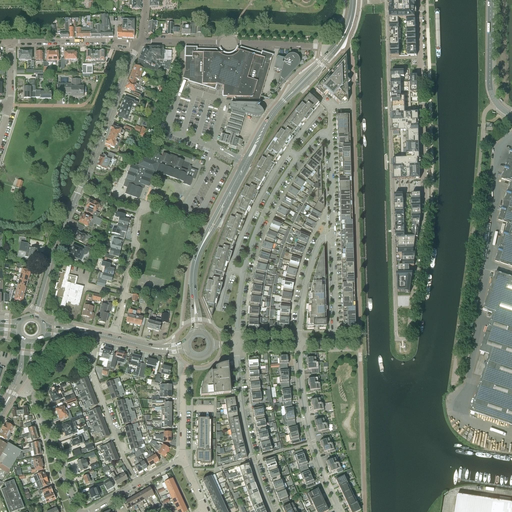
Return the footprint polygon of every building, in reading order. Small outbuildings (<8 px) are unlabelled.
[(159,7),(161,7),(160,0),(148,0),(149,8),(159,8),(159,7)] [(389,0),(390,10),(389,10),(389,19),(398,18),(398,19),(407,19),(407,18),(415,18),(414,8),(415,8),(414,0),(389,0)] [(132,10),(141,10),(141,1),(132,1),(132,10)] [(100,34),(101,38),(108,38),(112,38),(112,31),(112,32),(110,32),(109,26),(108,26),(108,15),(100,15),(100,25),(100,30),(100,34)] [(122,31),(127,31),(128,31),(128,30),(129,30),(129,31),(134,32),(134,21),(122,21),(122,27),(124,28),(123,28),(122,28),(122,31)] [(148,34),(152,34),(153,35),(154,27),(157,27),(157,26),(158,22),(157,22),(155,21),(154,22),(154,23),(149,22),(148,34)] [(65,23),(65,31),(60,31),(60,38),(69,38),(68,24),(68,22),(65,23)] [(87,23),(87,26),(86,26),(86,29),(81,29),(81,38),(90,38),(90,30),(90,23),(87,23)] [(90,38),(101,38),(100,34),(100,30),(100,25),(95,25),(95,30),(93,30),(93,23),(90,23),(90,30),(90,38)] [(190,35),(195,35),(195,24),(190,24),(190,27),(182,27),(182,35),(190,35)] [(122,38),(126,38),(127,31),(122,31),(122,28),(123,28),(124,28),(122,27),(118,27),(118,28),(117,28),(117,38),(118,39),(121,39),(122,38)] [(158,67),(163,69),(168,71),(171,61),(172,51),(163,51),(163,47),(145,47),(136,66),(136,67),(144,70),(146,71),(155,74),(158,67)] [(185,71),(182,79),(183,79),(183,78),(189,80),(189,82),(214,89),(216,85),(223,87),(223,97),(237,98),(237,104),(259,105),(259,101),(272,56),(262,53),(261,53),(261,54),(240,48),(240,50),(239,51),(239,52),(238,53),(237,53),(236,54),(236,55),(234,56),(233,56),(232,57),(231,57),(230,57),(228,58),(229,52),(226,52),(224,57),(223,57),(222,56),(221,56),(220,55),(219,54),(218,53),(217,52),(216,51),(216,50),(196,50),(196,49),(196,48),(185,48),(185,50),(185,71)] [(95,61),(95,51),(90,51),(89,50),(87,50),(86,51),(86,61),(95,61)] [(95,51),(95,61),(104,61),(104,52),(103,51),(101,50),(100,51),(95,51)] [(298,58),(297,56),(295,55),(297,52),(292,52),(292,54),(291,54),(290,54),(288,55),(286,57),(285,58),(285,59),(277,57),(274,68),(281,70),(275,90),(276,90),(297,67),(299,65),(299,64),(299,62),(299,60),(298,58)] [(327,93),(339,104),(348,103),(347,96),(349,96),(348,66),(346,66),(346,56),(331,72),(334,75),(329,81),(326,79),(325,81),(327,83),(326,84),(323,81),(315,91),(323,98),(327,93)] [(91,65),(82,64),(82,66),(86,66),(86,74),(92,75),(92,65),(91,65)] [(146,72),(146,71),(144,70),(136,67),(136,66),(134,66),(132,72),(136,74),(135,77),(140,79),(140,78),(143,80),(146,72)] [(137,85),(140,86),(143,80),(140,78),(140,79),(135,77),(136,74),(132,72),(129,78),(128,82),(132,83),(137,85)] [(83,97),(83,88),(79,88),(79,80),(72,80),(72,86),(66,86),(66,85),(58,85),(58,93),(71,93),(71,97),(83,97)] [(139,89),(140,88),(140,86),(137,85),(132,83),(128,82),(126,88),(134,92),(133,95),(139,97),(141,93),(135,90),(136,88),(139,89)] [(31,98),(35,98),(35,92),(31,92),(31,88),(24,88),(24,99),(31,99),(31,98)] [(40,92),(40,91),(35,91),(35,92),(35,98),(40,98),(40,99),(51,99),(51,92),(40,92)] [(297,109),(287,121),(297,129),(303,121),(305,122),(313,113),(311,112),(318,104),(308,96),(301,104),(303,106),(303,107),(301,106),(298,110),(297,109)] [(122,105),(132,108),(135,110),(138,103),(133,101),(130,100),(125,98),(124,101),(123,101),(122,103),(122,104),(122,105)] [(259,105),(237,104),(235,104),(235,105),(230,105),(229,109),(232,110),(245,114),(249,116),(252,116),(255,117),(258,117),(260,116),(262,114),(263,114),(263,113),(262,112),(262,111),(262,110),(261,109),(260,109),(259,108),(259,105),(260,105),(259,105)] [(134,112),(135,110),(132,108),(122,105),(121,107),(120,107),(119,110),(129,114),(130,110),(134,112)] [(405,108),(392,109),(393,132),(406,132),(407,159),(394,159),(394,180),(420,179),(419,113),(405,113),(405,108)] [(127,118),(129,114),(119,110),(118,113),(119,114),(117,117),(123,119),(126,121),(129,122),(130,119),(127,118)] [(245,114),(232,110),(225,132),(226,133),(225,136),(221,135),(219,142),(229,145),(228,148),(235,150),(237,145),(240,146),(242,141),(237,139),(245,114)] [(147,128),(148,125),(150,121),(141,118),(141,126),(147,128)] [(290,137),(297,129),(287,121),(280,131),(282,133),(282,134),(280,132),(277,136),(276,135),(267,149),(278,156),(283,147),(286,148),(292,139),(290,137)] [(111,131),(109,136),(119,140),(121,134),(123,135),(124,131),(121,130),(118,129),(118,127),(116,126),(115,127),(113,126),(112,127),(110,131),(111,131)] [(142,127),(140,134),(146,136),(148,129),(142,127)] [(107,141),(105,145),(106,146),(108,147),(107,149),(110,150),(111,148),(119,151),(120,147),(118,146),(120,140),(119,140),(109,136),(107,141)] [(306,182),(307,180),(317,167),(317,184),(315,184),(313,187),(315,189),(317,189),(317,191),(322,190),(321,162),(323,159),(323,146),(311,159),(298,177),(306,182)] [(511,147),(501,179),(511,182),(506,198),(506,201),(503,205),(498,220),(508,224),(495,261),(511,267),(511,147)] [(272,164),(278,156),(267,149),(261,158),(264,160),(263,161),(261,160),(258,164),(257,164),(250,177),(260,184),(266,174),(268,176),(274,166),(272,164)] [(97,167),(96,168),(100,170),(101,168),(106,170),(108,166),(110,167),(111,164),(109,164),(111,158),(113,158),(115,155),(109,153),(108,156),(103,155),(102,157),(101,156),(100,157),(99,161),(97,166),(97,167)] [(187,171),(181,169),(184,161),(177,159),(177,157),(170,155),(170,156),(163,154),(162,157),(151,153),(149,157),(146,156),(145,159),(141,158),(138,165),(137,165),(137,167),(131,165),(123,187),(127,188),(125,194),(139,199),(142,189),(141,189),(143,185),(148,187),(154,172),(183,182),(183,184),(190,187),(192,179),(194,180),(197,171),(188,168),(187,171)] [(234,207),(245,213),(250,203),(252,204),(257,194),(255,193),(260,184),(250,177),(244,188),(247,189),(246,190),(244,189),(242,193),(241,193),(234,207)] [(295,182),(303,187),(306,182),(298,177),(295,182)] [(292,186),(300,191),(303,187),(295,182),(292,186)] [(289,191),(297,196),(300,191),(292,186),(289,191)] [(316,204),(324,209),(324,208),(324,193),(322,195),(322,190),(317,191),(318,201),(316,204)] [(286,196),(294,200),(297,196),(289,191),(286,196)] [(403,194),(403,200),(403,205),(403,211),(404,216),(404,221),(404,227),(404,232),(404,237),(406,237),(413,237),(413,227),(412,221),(412,216),(412,210),(412,205),(412,203),(412,200),(412,194),(403,194)] [(283,201),(291,205),(294,200),(286,196),(283,201)] [(92,216),(95,212),(97,208),(101,210),(102,207),(96,204),(96,203),(93,202),(92,202),(89,201),(86,207),(86,208),(84,212),(92,216)] [(289,210),(291,205),(283,201),(280,206),(289,210)] [(323,211),(324,209),(316,204),(313,209),(321,213),(323,211)] [(280,206),(278,210),(286,215),(288,216),(291,211),(289,210),(280,206)] [(241,222),(245,213),(234,207),(229,218),(232,219),(232,220),(229,219),(228,224),(227,223),(221,238),(233,243),(236,233),(239,234),(243,223),(241,222)] [(321,213),(313,209),(311,214),(319,218),(321,213)] [(285,217),(286,215),(278,210),(275,215),(285,220),(285,221),(286,217),(285,217)] [(129,220),(124,219),(125,215),(116,213),(115,217),(119,218),(118,224),(127,227),(129,220)] [(99,219),(94,217),(93,220),(91,219),(92,218),(84,214),(82,218),(81,217),(79,222),(83,224),(84,226),(86,227),(87,226),(88,226),(90,222),(99,226),(102,220),(99,219)] [(319,218),(311,214),(308,219),(316,223),(319,218)] [(316,223),(308,219),(306,223),(314,228),(316,223)] [(273,220),(271,225),(279,229),(280,227),(282,227),(283,224),(273,220)] [(314,228),(306,223),(304,225),(303,225),(301,228),(311,233),(314,228)] [(126,233),(127,227),(118,224),(116,230),(126,233)] [(271,225),(269,230),(277,234),(279,229),(271,225)] [(269,230),(267,235),(275,239),(277,234),(269,230)] [(88,241),(90,238),(91,239),(92,237),(88,235),(87,237),(77,232),(75,235),(74,236),(74,237),(74,238),(82,242),(84,243),(86,240),(88,241)] [(299,238),(307,242),(309,236),(299,232),(298,236),(299,236),(299,238)] [(273,244),(275,239),(267,235),(265,240),(273,244)] [(110,246),(111,246),(110,249),(120,251),(122,245),(121,245),(122,242),(119,241),(119,238),(112,236),(110,246)] [(229,253),(233,243),(221,238),(217,249),(220,250),(220,251),(217,251),(216,255),(215,255),(210,270),(222,274),(225,264),(228,265),(231,254),(229,253)] [(297,243),(305,247),(307,242),(299,238),(297,243)] [(272,249),(273,244),(265,240),(263,246),(272,249)] [(294,248),(303,252),(305,247),(297,243),(294,248)] [(29,250),(30,245),(21,244),(20,251),(26,252),(25,257),(36,259),(38,250),(30,249),(30,250),(29,250)] [(68,255),(74,257),(74,259),(74,260),(75,261),(76,261),(77,261),(78,260),(79,259),(81,260),(83,255),(85,255),(87,254),(88,252),(90,253),(91,250),(85,247),(84,249),(77,246),(76,248),(73,246),(71,251),(70,250),(68,255)] [(263,246),(261,251),(270,254),(272,249),(263,246)] [(290,252),(292,253),(301,257),(303,252),(294,248),(292,247),(290,252)] [(119,258),(120,251),(110,249),(109,255),(119,258)] [(323,249),(320,258),(318,263),(315,271),(313,279),(314,279),(313,283),(313,289),(311,289),(310,295),(308,302),(308,308),(307,315),(306,322),(306,328),(326,327),(324,287),(323,279),(324,279),(323,249)] [(261,251),(260,256),(268,259),(270,254),(261,251)] [(267,264),(268,259),(260,256),(258,262),(267,264)] [(290,262),(299,264),(300,259),(291,256),(290,262)] [(102,262),(101,267),(104,267),(105,268),(103,274),(113,276),(114,270),(109,268),(110,265),(106,263),(105,263),(102,262)] [(286,266),(285,272),(287,272),(296,275),(297,269),(288,267),(286,266)] [(20,274),(29,277),(29,276),(30,276),(31,274),(30,274),(31,271),(22,269),(20,274)] [(219,284),(222,274),(210,270),(207,281),(210,282),(210,283),(207,283),(206,288),(205,287),(202,299),(210,319),(216,295),(219,296),(221,285),(219,284)] [(68,302),(71,302),(70,304),(75,306),(76,305),(79,306),(84,287),(76,285),(78,277),(69,275),(69,273),(62,272),(62,274),(58,273),(56,278),(60,279),(58,284),(56,283),(55,289),(58,290),(57,292),(56,292),(54,298),(59,300),(60,298),(65,299),(65,303),(68,304),(68,302)] [(296,275),(287,272),(285,278),(294,280),(296,275)] [(511,425),(511,277),(496,272),(483,310),(492,314),(480,352),(489,355),(475,396),(470,412),(471,412),(470,414),(474,415),(475,413),(511,425)] [(99,273),(98,278),(100,279),(102,279),(102,280),(111,282),(113,276),(103,274),(99,273)] [(398,273),(397,273),(397,279),(398,285),(399,285),(399,289),(398,289),(398,292),(404,292),(405,293),(405,291),(409,292),(409,293),(410,293),(412,279),(413,273),(410,273),(398,274),(398,273)] [(29,277),(20,274),(19,280),(28,282),(28,280),(29,280),(30,278),(29,277)] [(16,291),(14,297),(23,299),(23,298),(24,298),(25,296),(24,296),(25,293),(16,291)] [(23,299),(14,297),(13,300),(11,299),(10,302),(22,305),(22,302),(23,302),(24,300),(23,299)] [(107,306),(102,305),(100,313),(101,313),(99,320),(99,321),(99,322),(105,323),(107,314),(106,314),(106,311),(110,312),(112,304),(108,303),(107,306)] [(93,320),(94,314),(92,313),(93,307),(84,305),(82,316),(89,317),(89,319),(93,320)] [(155,322),(153,330),(159,332),(161,324),(160,324),(161,323),(168,323),(169,315),(169,312),(165,311),(165,314),(161,314),(161,319),(156,318),(155,321),(155,322)] [(128,314),(126,323),(133,324),(135,319),(135,316),(136,313),(132,312),(131,315),(128,314)] [(135,319),(133,324),(140,326),(142,318),(139,317),(140,314),(136,313),(135,316),(135,319)] [(148,321),(146,328),(153,330),(155,322),(155,321),(152,320),(151,321),(148,321)] [(108,361),(111,362),(113,356),(110,355),(111,350),(104,348),(103,352),(100,351),(99,354),(102,354),(105,355),(104,359),(108,360),(108,361)] [(114,353),(113,356),(111,362),(110,368),(114,369),(116,362),(124,363),(123,365),(127,366),(127,364),(124,363),(127,354),(117,351),(116,353),(114,353)] [(132,359),(129,358),(128,363),(127,365),(137,367),(137,368),(140,369),(141,364),(138,363),(140,357),(132,355),(132,359)] [(279,358),(279,368),(287,367),(287,364),(288,364),(288,357),(287,358),(287,356),(280,357),(280,358),(279,358)] [(307,364),(318,364),(318,362),(318,356),(310,357),(310,358),(306,359),(306,365),(307,365),(307,364)] [(141,364),(140,369),(138,377),(143,378),(145,368),(155,370),(157,361),(147,359),(147,361),(145,360),(144,364),(141,364)] [(212,370),(208,373),(205,377),(203,381),(202,386),(201,390),(201,395),(201,396),(229,394),(228,386),(230,386),(230,387),(229,371),(228,364),(226,364),(222,365),(216,367),(216,372),(212,372),(212,370)] [(307,364),(307,365),(308,370),(311,370),(311,374),(319,374),(318,364),(307,364)] [(169,376),(171,368),(162,366),(160,374),(169,376)] [(279,378),(289,377),(289,370),(288,371),(287,367),(279,368),(280,377),(279,377),(279,378)] [(156,374),(155,381),(159,382),(162,383),(163,380),(159,379),(160,375),(156,374)] [(76,387),(89,383),(86,377),(80,380),(77,381),(78,383),(75,384),(76,387)] [(281,384),(281,387),(289,386),(288,377),(289,377),(279,378),(279,384),(281,384)] [(309,385),(320,384),(319,377),(312,377),(312,379),(308,380),(308,386),(309,386),(309,385)] [(108,389),(118,385),(117,383),(120,382),(118,378),(113,381),(113,380),(106,383),(108,389)] [(91,388),(89,383),(76,387),(78,391),(80,390),(81,392),(84,391),(91,388)] [(320,384),(309,385),(309,386),(310,391),(313,390),(313,392),(321,391),(320,390),(320,384)] [(110,394),(120,390),(123,389),(121,386),(119,387),(118,385),(108,389),(110,394)] [(289,390),(289,386),(281,387),(282,397),(281,397),(292,396),(291,389),(289,390)] [(49,393),(51,398),(61,394),(62,393),(60,388),(49,393)] [(93,394),(91,388),(84,391),(86,396),(93,394)] [(123,389),(120,390),(110,394),(113,400),(122,396),(122,394),(124,393),(123,389)] [(63,399),(62,396),(61,394),(51,398),(53,402),(63,399)] [(93,394),(86,396),(81,398),(82,402),(85,401),(85,403),(95,399),(93,394)] [(292,396),(281,397),(282,403),(283,403),(284,406),(292,405),(290,396),(292,396)] [(311,406),(323,404),(322,397),(314,398),(315,400),(310,401),(311,406)] [(97,405),(95,399),(85,403),(86,405),(84,406),(85,409),(90,407),(91,407),(97,405)] [(119,408),(131,404),(131,401),(128,401),(127,399),(117,402),(119,408)] [(161,408),(158,408),(158,411),(161,411),(161,409),(171,409),(171,403),(164,403),(164,407),(161,407),(161,408)] [(131,404),(119,408),(121,413),(131,410),(130,408),(133,408),(131,404)] [(324,412),(323,404),(311,406),(312,406),(313,412),(317,411),(317,413),(324,412)] [(284,416),(295,414),(293,408),(292,408),(292,405),(284,406),(286,416),(284,416)] [(55,409),(57,414),(66,411),(63,406),(55,409)] [(20,410),(20,416),(22,415),(22,418),(24,418),(24,417),(28,417),(27,407),(23,408),(23,410),(20,410)] [(18,416),(20,416),(20,410),(16,410),(16,408),(12,409),(13,418),(17,418),(17,419),(18,418),(18,416)] [(88,419),(101,414),(99,408),(92,411),(89,412),(90,414),(87,415),(88,419)] [(69,416),(72,415),(71,412),(69,413),(68,410),(66,411),(57,414),(60,420),(69,416)] [(131,410),(121,413),(122,419),(124,418),(135,415),(134,412),(131,413),(131,410)] [(103,419),(101,414),(88,419),(89,422),(92,421),(93,423),(103,419)] [(295,415),(295,414),(284,416),(286,422),(287,422),(287,426),(295,424),(294,415),(295,415)] [(135,415),(124,418),(122,419),(124,425),(134,422),(133,420),(136,419),(135,415)] [(64,431),(72,428),(75,427),(76,427),(74,422),(81,419),(79,416),(78,416),(77,417),(75,417),(73,418),(70,419),(71,423),(62,426),(64,431)] [(316,427),(327,424),(325,417),(318,419),(319,420),(314,421),(316,427)] [(92,430),(105,425),(103,419),(93,423),(94,425),(91,426),(92,430)] [(196,451),(196,463),(200,463),(200,464),(203,464),(203,463),(207,463),(207,464),(210,464),(210,451),(208,451),(209,419),(197,419),(197,451),(196,451)] [(9,435),(14,427),(6,423),(5,425),(4,425),(1,430),(2,431),(9,435)] [(130,432),(136,430),(136,428),(138,427),(137,424),(125,427),(126,433),(130,432)] [(288,435),(289,435),(299,433),(297,427),(296,427),(295,424),(287,426),(290,435),(288,435)] [(329,431),(327,424),(316,427),(317,427),(318,432),(321,431),(322,433),(329,431)] [(107,430),(105,425),(92,430),(94,433),(92,434),(93,436),(94,435),(95,435),(97,434),(100,433),(107,430)] [(28,436),(37,433),(35,427),(28,429),(29,433),(25,434),(26,435),(28,435),(28,436)] [(72,428),(64,431),(66,436),(69,435),(70,436),(73,435),(72,434),(77,432),(75,427),(72,428)] [(109,436),(107,430),(100,433),(102,438),(109,436)] [(128,439),(141,435),(140,431),(137,432),(136,430),(130,432),(126,433),(128,439)] [(11,436),(9,435),(2,431),(0,434),(0,437),(5,440),(8,442),(11,436)] [(28,435),(26,435),(25,436),(25,438),(26,440),(27,440),(28,443),(39,439),(37,433),(28,436),(28,435)] [(299,433),(289,435),(290,441),(291,441),(292,445),(300,442),(298,433),(299,433)] [(77,437),(77,438),(73,439),(74,440),(70,442),(71,443),(70,443),(71,446),(72,446),(72,447),(81,444),(84,443),(81,437),(81,435),(77,437)] [(130,444),(136,442),(140,441),(139,439),(142,439),(141,435),(128,439),(130,444)] [(321,447),(332,444),(330,437),(323,439),(324,441),(320,442),(321,447)] [(0,464),(7,468),(10,470),(21,451),(11,446),(11,445),(9,444),(0,439),(0,464)] [(155,446),(166,453),(169,449),(162,445),(162,446),(159,445),(158,446),(156,444),(157,442),(151,440),(150,443),(151,444),(152,445),(154,446),(155,446)] [(140,448),(142,447),(141,446),(144,445),(143,441),(140,441),(136,442),(130,444),(131,450),(132,450),(138,448),(140,448)] [(29,449),(30,449),(31,451),(41,448),(39,442),(32,444),(29,445),(29,449)] [(89,444),(85,446),(86,448),(84,449),(86,453),(87,453),(94,450),(92,445),(93,445),(92,443),(89,444)] [(104,452),(114,449),(112,443),(105,446),(100,448),(101,451),(103,450),(104,452)] [(332,444),(321,447),(321,448),(322,447),(324,452),(327,451),(328,453),(332,452),(332,450),(334,449),(332,444)] [(154,449),(156,450),(155,450),(158,452),(157,454),(164,458),(166,453),(155,446),(154,449)] [(27,450),(28,453),(31,452),(32,457),(34,456),(42,455),(41,448),(31,451),(30,449),(29,449),(27,450)] [(116,454),(114,449),(104,452),(105,454),(103,455),(104,459),(116,454)] [(294,456),(296,462),(306,459),(306,458),(305,459),(302,450),(294,452),(295,456),(294,456)] [(149,455),(154,464),(159,461),(155,455),(154,456),(152,453),(151,454),(149,451),(148,452),(149,455)] [(139,456),(136,452),(133,454),(135,456),(136,458),(138,462),(139,464),(143,471),(147,468),(143,462),(142,462),(141,460),(139,461),(138,457),(139,456)] [(112,462),(118,460),(116,454),(104,459),(105,462),(108,461),(109,463),(112,462)] [(154,464),(149,455),(146,457),(147,459),(146,460),(150,466),(154,464)] [(78,459),(79,461),(77,462),(81,472),(86,470),(85,468),(88,467),(86,461),(83,462),(82,460),(84,459),(83,456),(78,459)] [(326,462),(328,467),(339,463),(336,456),(329,459),(330,460),(326,462)] [(41,457),(26,460),(27,463),(31,462),(32,466),(42,464),(41,457)] [(265,461),(266,466),(275,463),(275,461),(276,461),(275,457),(265,461)] [(297,462),(300,471),(308,468),(307,465),(308,465),(306,459),(296,462),(297,462)] [(341,470),(339,463),(328,467),(328,468),(329,467),(331,472),(334,471),(335,473),(341,470)] [(7,468),(0,464),(0,468),(8,473),(10,470),(7,468)] [(42,464),(32,466),(32,469),(31,470),(31,474),(36,473),(35,472),(43,470),(42,464)] [(249,464),(239,467),(240,472),(250,469),(249,464)] [(121,475),(119,477),(122,483),(128,479),(121,468),(118,470),(121,475)] [(302,480),(312,477),(312,476),(311,477),(308,468),(300,471),(301,474),(300,474),(302,480)] [(95,477),(93,471),(87,473),(88,476),(83,477),(84,481),(83,481),(85,484),(91,482),(90,479),(95,477)] [(39,482),(47,479),(44,472),(33,476),(36,483),(39,482)] [(117,486),(122,483),(119,477),(116,478),(113,473),(110,474),(117,486)] [(270,476),(272,482),(280,479),(279,474),(270,476)] [(338,487),(347,483),(343,474),(334,478),(338,487)] [(202,480),(204,485),(216,480),(217,479),(214,475),(202,480)] [(314,482),(312,477),(302,480),(303,481),(304,480),(307,489),(315,486),(313,483),(314,482)] [(107,491),(113,488),(107,478),(106,478),(106,480),(105,480),(107,483),(103,485),(107,491)] [(39,482),(36,483),(38,489),(49,485),(47,479),(39,482)] [(167,488),(174,485),(175,485),(174,482),(173,483),(172,479),(164,483),(167,488)] [(243,482),(245,487),(255,484),(253,479),(243,482)] [(282,484),(280,479),(272,482),(274,487),(282,484)] [(218,485),(216,480),(204,485),(207,490),(218,485)] [(14,511),(15,511),(24,508),(14,481),(4,484),(6,488),(1,490),(8,511),(14,511)] [(96,488),(103,486),(102,482),(93,485),(95,489),(88,491),(90,495),(89,496),(90,498),(91,498),(91,499),(99,496),(96,488)] [(338,487),(342,493),(350,489),(347,483),(338,487)] [(257,488),(255,484),(245,487),(247,492),(257,488)] [(284,489),(282,484),(274,487),(276,492),(284,489)] [(175,485),(174,485),(167,488),(169,494),(174,491),(177,490),(175,487),(176,487),(175,485)] [(221,490),(218,485),(207,490),(209,495),(221,490)] [(42,498),(53,493),(50,487),(38,492),(39,495),(41,494),(42,498)] [(145,491),(151,501),(155,498),(150,488),(145,491)] [(257,488),(247,492),(249,497),(258,493),(257,488)] [(276,492),(278,498),(286,494),(284,489),(276,492)] [(308,501),(320,495),(318,489),(306,495),(308,501)] [(342,493),(345,500),(353,496),(350,489),(342,493)] [(172,499),(179,495),(180,495),(179,493),(178,493),(177,490),(174,491),(169,494),(171,497),(168,498),(169,500),(172,499)] [(211,500),(220,496),(223,495),(221,490),(209,495),(211,500)] [(151,501),(145,491),(141,493),(145,501),(148,499),(149,502),(151,501)] [(41,498),(42,501),(43,505),(55,500),(53,493),(42,498),(41,498)] [(136,496),(142,506),(144,505),(142,502),(145,501),(141,493),(136,496)] [(260,498),(258,493),(249,497),(251,502),(260,498)] [(288,499),(286,494),(278,498),(280,503),(288,499)] [(174,504),(182,501),(180,498),(181,497),(180,495),(179,495),(172,499),(174,504)] [(311,506),(313,505),(323,500),(320,495),(308,501),(311,506)] [(511,511),(511,502),(457,495),(454,511),(511,511)] [(132,498),(136,506),(139,504),(141,507),(142,506),(136,496),(132,498)] [(213,505),(222,501),(220,496),(211,500),(213,505)] [(345,500),(348,506),(356,502),(353,496),(345,500)] [(128,501),(133,511),(135,510),(134,508),(136,506),(132,498),(128,501)] [(252,507),(253,506),(262,503),(260,498),(251,502),(252,507)] [(315,510),(325,506),(323,500),(313,505),(315,510)] [(133,511),(128,501),(123,503),(127,511),(130,509),(132,511),(133,511)] [(177,509),(184,506),(185,506),(184,504),(183,504),(182,501),(174,504),(177,510),(177,509)] [(216,510),(224,506),(222,501),(213,505),(216,510)] [(348,506),(350,511),(357,511),(360,511),(356,502),(348,506)] [(264,508),(262,503),(253,506),(252,507),(254,511),(264,508)] [(282,508),(283,511),(287,511),(295,509),(292,503),(282,508)]
